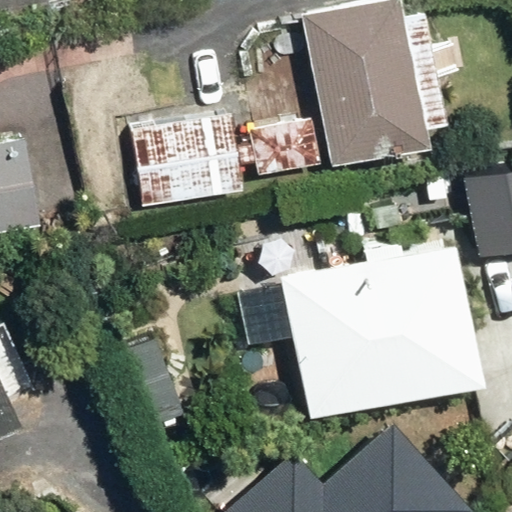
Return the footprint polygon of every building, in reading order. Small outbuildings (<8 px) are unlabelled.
[(381,0),(307,14),(336,167),(436,148),(406,0),(381,0)] [(133,128),(145,203),(245,188),(234,112),(133,128)] [(251,129),(259,175),(323,164),(315,118),(251,129)] [(0,144),(0,233),(43,227),(30,140),(0,144)] [(288,278),(315,419),(489,386),(463,247),(407,256),(404,243),(364,249),(366,264),(288,278)] [(0,439),(25,428),(0,372),(0,439)]
